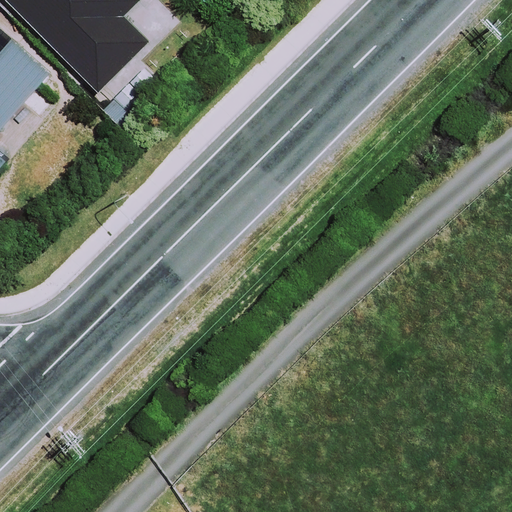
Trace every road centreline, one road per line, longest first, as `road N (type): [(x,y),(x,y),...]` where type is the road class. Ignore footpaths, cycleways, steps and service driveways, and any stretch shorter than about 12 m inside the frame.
road 1 (tertiary): [(421,0),(0,417)]
road 2 (unknown): [(511,158),(338,310),(140,511)]
